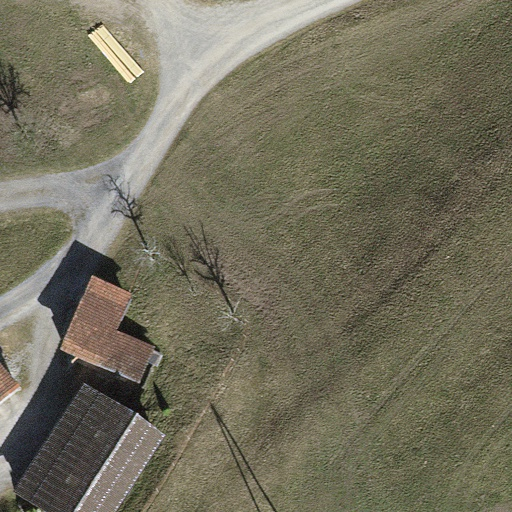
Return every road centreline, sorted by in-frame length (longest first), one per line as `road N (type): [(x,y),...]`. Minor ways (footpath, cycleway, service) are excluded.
road 1 (track): [(0,326),(67,288),(141,188),(194,90),(294,20),(340,0)]
road 2 (track): [(37,0),(177,33),(238,59)]
road 3 (track): [(0,455),(33,392),(67,288)]
road 4 (track): [(0,207),(141,188)]
